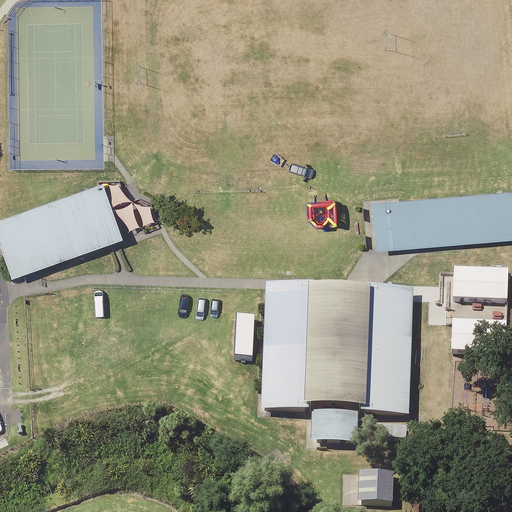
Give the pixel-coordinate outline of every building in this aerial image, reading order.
[(125,244),(105,186),(0,222),(0,243),(14,283),(125,244)] [(511,243),(511,193),(373,206),(377,256),(511,243)] [(415,295),(267,291),(264,418),(411,422),(415,295)] [(360,424),(315,422),(313,449),(358,451),(360,424)] [(410,430),(376,431),(377,451),(410,450),(410,430)] [(396,482),(344,480),(342,508),(395,510),(396,482)]
